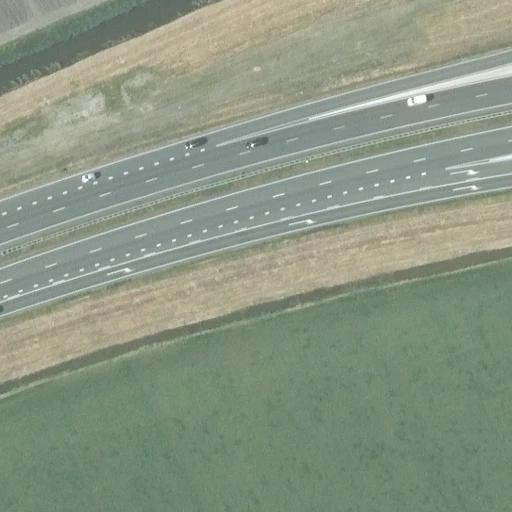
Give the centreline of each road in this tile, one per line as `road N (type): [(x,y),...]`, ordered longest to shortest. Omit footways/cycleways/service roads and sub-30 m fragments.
road 1 (trunk): [(0,284),(191,220),(442,155)]
road 2 (trunk): [(511,56),(309,112),(216,160)]
road 3 (trunk): [(511,90),(216,160)]
road 4 (trunk): [(216,160),(0,230)]
